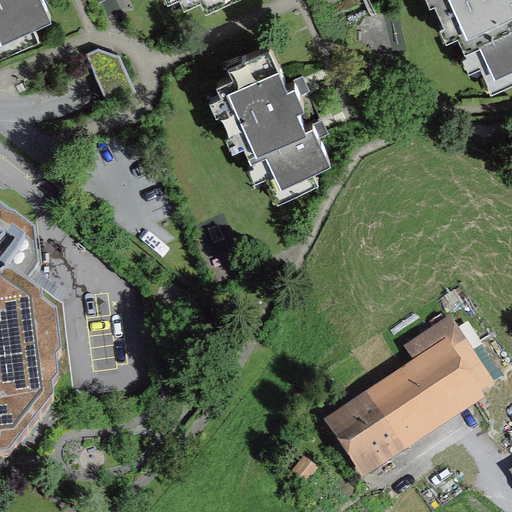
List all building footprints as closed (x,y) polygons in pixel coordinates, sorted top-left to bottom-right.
[(55,0),(6,0),(0,3),(0,35),(7,50),(66,22),(55,0)] [(511,0),(444,0),(445,0),(463,42),(511,21),(511,0)] [(511,21),(463,42),(476,74),(488,69),(499,95),(511,89),(511,21)] [(268,40),(226,59),(231,70),(273,51),(268,40)] [(309,85),(301,89),(282,48),(238,68),(243,79),(226,86),(230,95),(220,100),(227,114),(233,111),(244,135),(237,138),(243,150),(256,144),(262,157),(275,152),(321,130),(312,110),(319,107),(309,85)] [(99,50),(86,56),(111,108),(140,94),(123,59),(99,50)] [(321,130),(275,152),(292,189),(344,165),(326,128),(321,130)] [(0,471),(26,468),(74,403),(70,361),(65,316),(20,282),(12,212),(0,203),(0,471)] [(417,366),(330,425),(368,481),(489,400),(482,390),(495,381),(454,320),(407,351),(417,366)]
